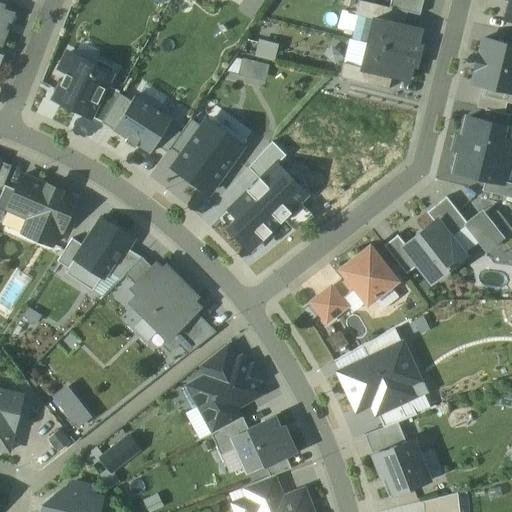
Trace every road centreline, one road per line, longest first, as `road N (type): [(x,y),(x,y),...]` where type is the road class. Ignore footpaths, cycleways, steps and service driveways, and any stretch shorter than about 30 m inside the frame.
road 1 (residential): [(249,304),(409,181),(428,147),(465,0)]
road 2 (residential): [(14,127),(138,195),(249,304)]
road 3 (residential): [(249,304),(322,432),(347,511)]
road 4 (residential): [(56,0),(14,127)]
